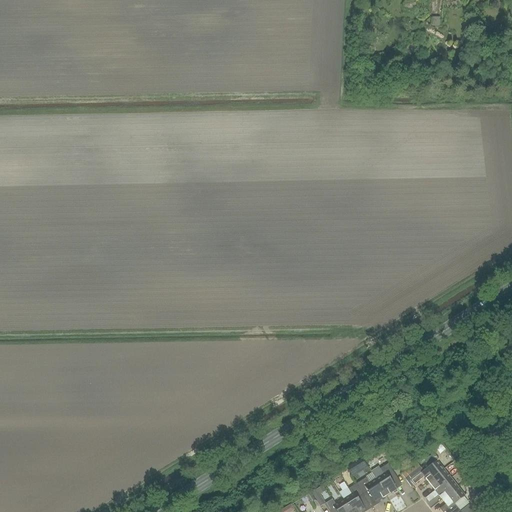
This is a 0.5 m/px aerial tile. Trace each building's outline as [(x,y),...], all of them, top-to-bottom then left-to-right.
[(440,27),(441,17),(430,17),(429,27),(440,27)] [(388,460),(394,457),(389,449),(384,452),(388,460)] [(437,461),(412,481),(415,485),(424,478),(428,482),(444,470),(437,461)] [(397,490),(389,478),(394,475),(388,465),(380,470),(383,475),(375,480),(386,496),(397,490)] [(406,473),(411,480),(422,472),(417,465),(406,473)] [(435,491),(451,479),(444,470),(428,482),(435,491)] [(442,500),(458,488),(451,479),(435,491),(431,494),(426,499),(429,502),(438,495),(442,500)] [(386,496),(375,480),(368,485),(364,480),(356,485),(371,509),(377,505),(375,503),(386,496)] [(366,511),(371,509),(356,485),(349,490),(352,495),(344,500),(351,511),(366,511)] [(459,511),(454,505),(465,497),(458,488),(442,500),(446,504),(439,510),(441,511),(459,511)] [(312,493),(321,507),(326,504),(317,490),(312,493)] [(310,503),(315,500),(310,493),(306,496),(310,503)] [(351,511),(344,500),(336,505),(332,500),(324,505),(328,511),(351,511)]
